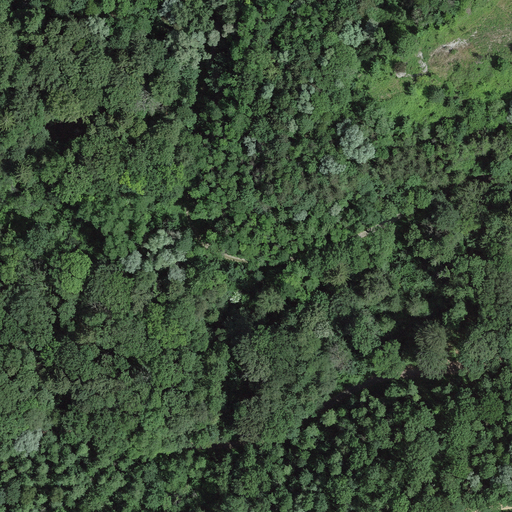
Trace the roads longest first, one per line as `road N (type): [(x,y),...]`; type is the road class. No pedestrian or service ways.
road 1 (track): [(224,0),(189,142),(187,204),(211,244),(283,257),(417,190),(490,164),(511,168)]
road 2 (unclassified): [(0,429),(97,441),(264,439),(374,377),(511,355)]
